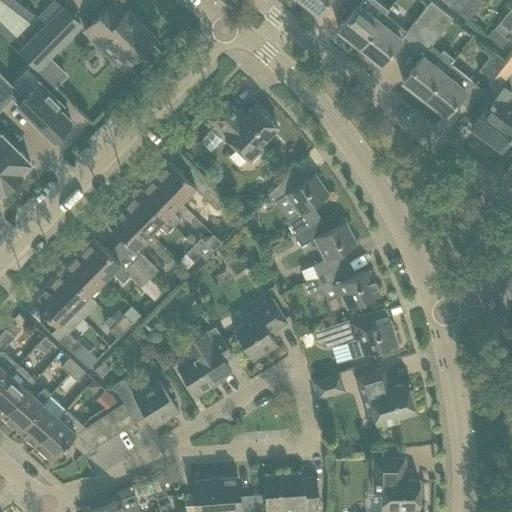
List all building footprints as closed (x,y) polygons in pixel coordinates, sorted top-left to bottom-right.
[(300,0),(316,12),(325,0),(300,0)] [(454,0),(450,6),(458,13),(468,0),(454,0)] [(480,0),(468,0),(458,13),(468,20),(482,2),(480,0)] [(415,20),(426,28),(441,9),(431,1),(415,20)] [(338,29),(359,46),(379,21),(358,4),(338,29)] [(85,30),(123,68),(154,37),(126,10),(119,18),(108,7),(85,30)] [(441,9),(426,28),(438,37),(453,18),(441,9)] [(379,21),(359,46),(380,63),(406,31),(385,13),(379,21)] [(498,22),(494,28),(503,35),(508,29),(498,22)] [(45,24),(18,51),(36,69),(63,42),(45,24)] [(487,35),(501,47),(507,39),(503,35),(494,28),(493,28),(487,35)] [(402,81),(423,97),(443,72),(433,63),(440,54),(431,45),(422,55),(414,65),(402,81)] [(479,70),(489,78),(490,77),(498,67),(504,59),(494,51),(479,70)] [(443,72),(423,97),(444,114),(457,99),(467,107),(482,89),(449,65),(444,72),(443,72)] [(498,67),(490,77),(500,84),(507,74),(498,67)] [(0,109),(11,98),(52,139),(70,120),(59,109),(62,106),(38,82),(23,97),(19,92),(13,86),(0,73),(0,109)] [(490,77),(489,78),(482,89),(475,97),(485,106),(470,126),(500,148),(507,139),(511,143),(511,118),(498,109),(511,92),(500,84),(490,77)] [(209,119),(215,125),(247,158),(250,161),(263,148),(260,145),(263,142),(277,127),(254,104),(242,116),(227,101),(209,119)] [(0,132),(0,168),(12,181),(21,172),(20,171),(30,162),(0,132)] [(169,160),(154,176),(179,201),(195,186),(183,174),(169,160)] [(504,173),(503,172),(503,173),(511,180),(511,160),(510,163),(511,164),(510,165),(509,164),(504,171),(505,172),(504,173)] [(0,168),(0,191),(3,189),(4,190),(12,181),(0,168)] [(286,221),(293,233),(319,217),(312,205),(329,194),(314,173),(298,184),(285,194),(298,213),(286,221)] [(154,176),(138,191),(173,225),(179,219),(171,210),(179,201),(154,176)] [(199,193),(216,209),(224,200),(208,184),(199,193)] [(267,194),(272,202),(281,196),(275,186),(267,194)] [(138,191),(123,207),(149,232),(157,224),(165,233),(173,225),(138,191)] [(149,232),(123,207),(107,223),(121,237),(133,248),(136,251),(144,243),(141,240),(149,232)] [(302,269),(308,280),(317,277),(316,276),(342,263),(338,253),(357,243),(345,221),(327,230),(319,217),(293,233),(300,244),(313,238),(324,258),(311,265),(302,269)] [(204,241),(213,249),(220,242),(212,233),(204,241)] [(93,237),(77,253),(103,278),(111,271),(121,281),(128,275),(140,286),(148,277),(132,261),(125,268),(107,251),(93,237)] [(185,252),(193,261),(201,253),(192,244),(185,252)] [(140,252),(132,261),(148,277),(157,269),(140,252)] [(77,253),(62,268),(88,294),(103,278),(77,253)] [(317,277),(308,280),(302,283),(308,296),(322,290),(326,300),(340,294),(346,308),(379,293),(368,268),(349,276),(342,263),(316,276),(317,277)] [(62,268),(47,284),(73,309),(88,294),(62,268)] [(73,309),(47,284),(31,300),(45,314),(57,325),(73,309)] [(245,322),(233,330),(251,359),(276,343),(268,331),(272,328),(274,330),(286,322),(271,298),(242,317),(245,322)] [(110,316),(116,322),(124,330),(132,322),(118,308),(110,316)] [(319,345),(322,346),(325,346),(329,347),(332,346),(341,343),(345,341),(350,357),(397,343),(389,319),(368,325),(364,314),(345,320),(310,331),(312,336),(313,338),(315,341),(319,345)] [(110,316),(104,322),(110,328),(116,322),(110,316)] [(124,330),(116,322),(110,328),(109,329),(117,337),(124,330)] [(222,359),(232,354),(221,337),(214,325),(181,345),(189,358),(177,366),(184,377),(195,394),(210,384),(209,382),(229,370),(222,359)] [(5,328),(0,333),(0,351),(1,350),(2,349),(14,336),(5,328)] [(56,338),(74,353),(82,344),(65,329),(56,338)] [(36,344),(44,351),(52,342),(44,335),(36,344)] [(0,383),(9,373),(17,365),(1,350),(0,351),(0,383)] [(61,366),(69,373),(76,364),(68,357),(61,366)] [(102,361),(93,370),(100,376),(108,368),(102,361)] [(0,383),(0,414),(1,415),(26,388),(34,378),(18,364),(17,365),(9,373),(0,383)] [(76,364),(69,373),(76,380),(84,371),(76,364)] [(386,382),(388,381),(384,367),(365,373),(355,375),(365,409),(372,407),(377,426),(379,426),(398,421),(397,417),(414,412),(405,382),(388,387),(386,382)] [(312,381),(317,397),(345,389),(340,373),(312,381)] [(121,398),(123,402),(134,420),(144,414),(151,426),(178,410),(158,379),(134,395),(132,391),(123,377),(112,384),(121,398)] [(93,380),(87,387),(91,390),(96,389),(99,385),(93,380)] [(1,415),(18,430),(42,402),(42,403),(49,395),(50,394),(43,387),(35,396),(26,388),(1,415)] [(104,389),(95,398),(105,407),(115,401),(112,395),(104,389)] [(18,430),(34,444),(65,409),(49,395),(42,403),(42,402),(18,430)] [(123,402),(113,409),(125,428),(135,421),(134,420),(123,402)] [(65,409),(34,444),(51,459),(68,440),(84,454),(95,447),(82,428),(85,426),(65,409)] [(113,409),(103,415),(115,434),(125,428),(113,409)] [(103,415),(92,421),(105,441),(115,434),(103,415)] [(92,421),(85,426),(82,428),(95,447),(105,441),(92,421)] [(372,458),(372,478),(372,491),(380,491),(381,511),(398,511),(398,507),(419,506),(418,479),(404,479),(404,457),(372,458)] [(262,475),(264,495),(264,509),(293,507),(293,510),(318,509),(317,496),(316,476),(303,477),(302,472),(262,475)] [(238,495),(237,477),(193,480),(195,500),(195,511),(227,509),(227,511),(252,511),(251,494),(238,495)] [(130,487),(112,492),(115,500),(120,498),(133,494),(130,487)] [(167,494),(171,506),(176,504),(180,503),(176,492),(167,494)] [(83,510),(83,511),(138,511),(133,494),(120,498),(115,500),(83,510)]
